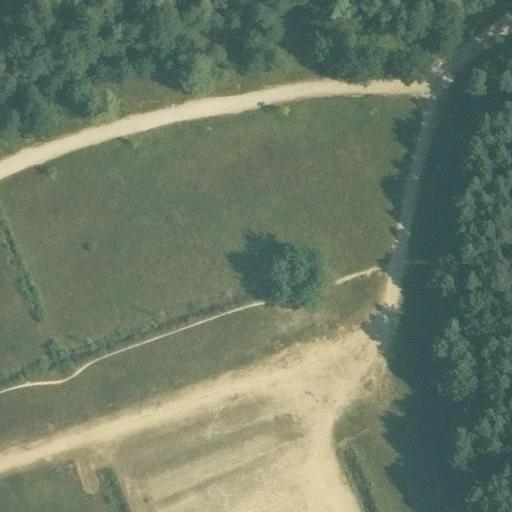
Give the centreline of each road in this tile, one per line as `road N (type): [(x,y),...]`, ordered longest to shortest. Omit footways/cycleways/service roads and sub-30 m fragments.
road 1 (track): [(511,20),(428,85),(330,86),(238,101),(0,175)]
road 2 (track): [(428,85),(397,263),(375,330)]
